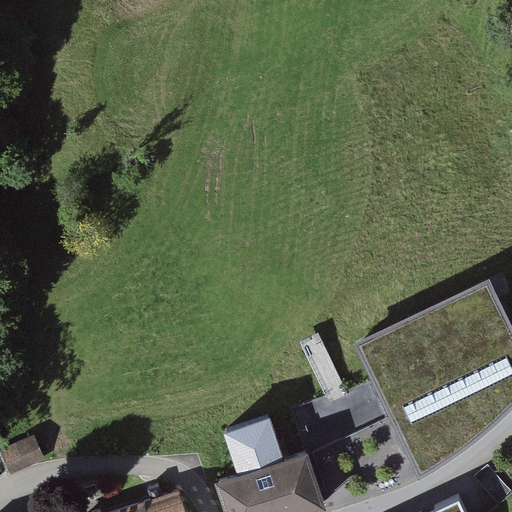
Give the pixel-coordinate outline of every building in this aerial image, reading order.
[(353,328),(419,471),(472,437),(509,404),(511,400),(511,314),(490,263),(353,328)] [(325,391),(343,382),(317,328),(299,336),(325,391)] [(289,511),(328,500),(307,436),(283,444),(269,399),(224,415),(237,457),(216,466),(230,511),(289,511)] [(0,449),(11,474),(44,459),(33,434),(0,449)] [(82,511),(189,511),(180,481),(82,511)] [(471,511),(458,484),(398,511),(471,511)]
